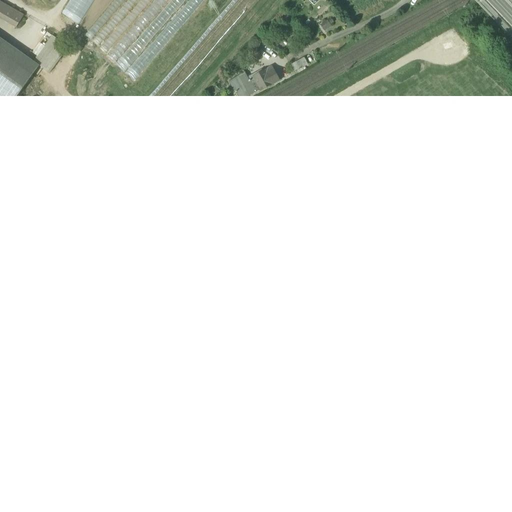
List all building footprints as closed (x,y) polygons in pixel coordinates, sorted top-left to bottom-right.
[(156,0),(109,56),(116,62),(115,63),(124,71),(184,0),(156,0)] [(134,81),(204,0),(191,0),(127,74),(134,81)] [(0,17),(17,27),(24,16),(0,3),(0,17)] [(332,27),(327,20),(320,25),(324,31),(332,27)] [(35,62),(50,73),(68,47),(53,37),(45,47),(38,58),(35,62)] [(0,53),(32,76),(39,66),(0,38),(0,53)] [(38,58),(45,47),(40,43),(32,53),(38,58)] [(0,107),(7,112),(32,76),(0,53),(0,107)] [(304,58),(298,61),(302,67),(307,65),(304,58)] [(298,61),(290,66),(294,72),(302,67),(298,61)] [(256,93),(278,81),(271,68),(249,80),(256,93)] [(241,101),(256,93),(249,80),(245,73),(229,82),(233,90),(235,89),(241,101)]
